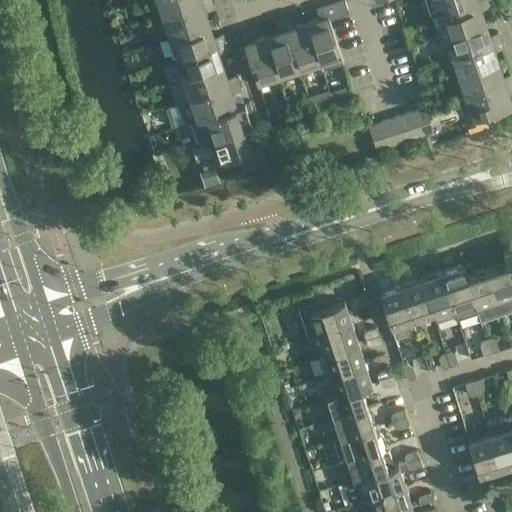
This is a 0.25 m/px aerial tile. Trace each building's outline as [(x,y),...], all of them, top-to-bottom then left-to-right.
[(158,0),(162,11),(157,13),(158,16),(207,0),(158,0)] [(210,0),(207,0),(158,16),(160,20),(164,18),(170,35),(208,23),(204,10),(213,7),(210,0)] [(344,0),(338,0),(316,7),(320,17),(306,21),(319,59),(336,54),(337,59),(342,57),(328,16),(348,10),(344,0)] [(425,0),(431,16),(434,14),(477,0),(425,0)] [(487,0),(477,0),(434,14),(435,18),(440,17),(446,33),(484,21),(479,8),(489,5),(487,0)] [(319,59),(306,21),(294,25),(291,16),(283,19),(300,71),(303,70),(302,65),(319,59)] [(300,71),(283,19),(275,21),(279,30),(265,35),(278,73),(294,67),(296,72),(300,71)] [(484,21),(446,33),(451,50),(437,55),(438,59),(500,38),(498,30),(488,34),(484,21)] [(208,23),(170,35),(175,52),(171,54),(172,58),(224,40),(222,32),(212,35),(208,23)] [(278,73),(265,35),(253,39),(249,29),(241,32),(258,85),(262,83),(261,78),(278,73)] [(500,38),(438,59),(439,59),(442,58),(444,61),(454,58),(459,75),(497,62),(493,49),(503,46),(500,38)] [(224,40),(172,58),(173,61),(178,60),(183,77),(221,64),(217,51),(227,48),(224,40)] [(497,62),(459,75),(465,91),(460,93),(461,97),(511,80),(511,74),(511,71),(501,75),(497,62)] [(221,64),(183,77),(189,93),(184,95),(186,99),(238,81),(235,73),(226,76),(221,64)] [(511,80),(461,97),(462,100),(467,99),(473,117),(511,104),(507,90),(511,88),(511,80)] [(238,81),(186,99),(187,102),(191,101),(197,118),(249,100),(235,104),(231,92),(240,89),(238,81)] [(249,100),(197,118),(199,122),(203,121),(202,117),(207,115),(213,135),(251,123),(247,110),(252,108),(249,100)] [(425,106),(414,110),(421,133),(433,130),(425,106)] [(403,114),(410,137),(421,133),(414,110),(403,114)] [(403,114),(391,117),(399,141),(410,137),(403,114)] [(391,117),(380,121),(387,145),(399,141),(391,117)] [(380,121),(368,125),(376,148),(387,145),(380,121)] [(251,123),(213,135),(219,152),(214,153),(216,158),(263,142),(260,134),(255,135),(251,123)] [(270,162),(265,147),(239,155),(244,171),(270,162)] [(205,182),(220,178),(215,163),(201,168),(205,182)] [(511,247),(503,250),(507,261),(511,276),(511,247)] [(511,276),(507,261),(486,267),(498,302),(511,296),(511,276)] [(463,263),(462,264),(474,298),(473,298),(477,309),(498,302),(486,267),(473,272),(470,263),(464,265),(463,263)] [(462,264),(442,270),(453,304),(473,298),(474,298),(462,264)] [(442,270),(421,277),(433,311),(436,322),(457,315),(453,304),(442,270)] [(421,277),(401,284),(412,318),(433,311),(421,277)] [(401,284),(380,291),(395,336),(416,330),(412,318),(401,284)] [(357,303),(368,300),(365,292),(351,296),(353,302),(357,303)] [(317,331),(351,320),(344,299),(327,304),(324,297),(298,305),(308,334),(317,331)] [(351,320),(317,331),(323,352),(358,340),(351,320)] [(365,338),(379,333),(376,325),(365,329),(363,333),(365,338)] [(370,345),(381,341),(379,333),(365,338),(367,343),(370,345)] [(487,337),(491,351),(499,348),(495,337),(492,335),(487,337)] [(480,343),(483,353),(491,351),(487,337),(482,339),(480,343)] [(358,340),(323,352),(324,353),(318,355),(324,371),(329,369),(330,372),(364,361),(358,340)] [(446,351),(450,364),(458,362),(454,351),(451,349),(446,351)] [(439,356),(442,367),(450,364),(446,351),(441,352),(439,356)] [(330,372),(337,392),(337,393),(360,385),(360,386),(371,382),(364,361),(330,372)] [(408,378),(416,375),(413,364),(409,363),(404,364),(408,378)] [(379,379),(392,374),(390,366),(379,370),(377,374),(379,379)] [(380,384),(382,385),(384,386),(395,382),(392,374),(379,379),(380,384)] [(473,379),(477,393),(482,391),(484,388),(481,377),(473,379)] [(473,379),(465,382),(468,393),(472,395),(477,393),(473,379)] [(337,393),(337,392),(326,396),(333,417),(367,406),(360,386),(360,385),(337,393)] [(367,406),(333,417),(340,437),(374,426),(367,406)] [(392,420),(406,415),(403,407),(392,411),(390,415),(392,420)] [(397,427),(408,423),(406,415),(392,420),(394,425),(397,427)] [(511,432),(507,416),(486,422),(489,433),(500,467),(511,463),(511,432)] [(374,426),(340,437),(347,458),(380,447),(374,426)] [(489,433),(468,440),(479,474),(500,467),(489,433)] [(381,446),(380,447),(347,458),(339,460),(337,461),(343,481),(353,478),(398,463),(394,450),(383,454),(381,446)] [(406,461),(419,456),(417,448),(406,452),(404,456),(406,461)] [(411,468),(422,464),(419,456),(406,461),(407,466),(411,468)] [(406,461),(398,463),(353,478),(360,499),(405,484),(401,472),(406,470),(407,466),(406,461)] [(405,484),(360,499),(364,511),(390,511),(412,505),(405,484)] [(419,503),(433,498),(430,490),(420,494),(418,498),(419,503)]
